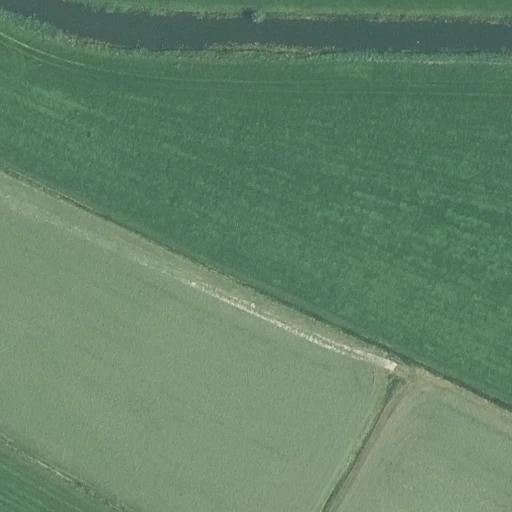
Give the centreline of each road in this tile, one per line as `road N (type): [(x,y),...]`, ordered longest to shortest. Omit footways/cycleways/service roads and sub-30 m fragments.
road 1 (track): [(511,423),(0,195)]
road 2 (track): [(511,89),(89,73),(0,30)]
